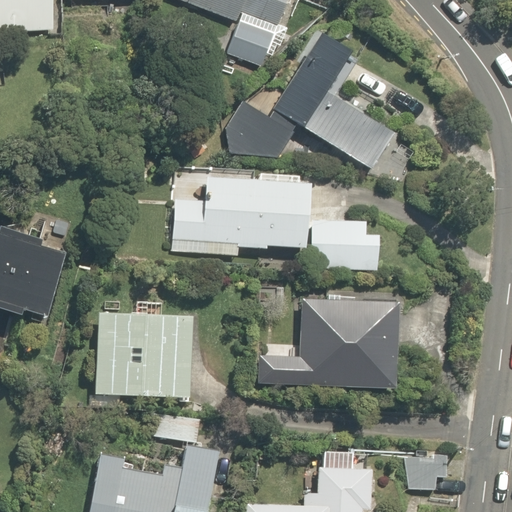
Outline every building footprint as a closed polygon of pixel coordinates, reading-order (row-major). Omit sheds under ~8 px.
[(0,0),(0,32),(52,30),(50,0),(0,0)] [(238,12),(275,26),(285,0),(177,0),(234,22),(238,12)] [(225,53),(260,67),(273,34),(238,21),(225,53)] [(272,111),(370,171),(392,135),(325,93),(334,78),(344,83),(357,61),(317,37),(272,111)] [(171,251),(236,255),(237,247),(264,249),(265,247),(303,249),(307,185),(205,178),(204,201),(174,199),(171,251)] [(308,268),(375,271),(376,236),(364,236),(364,222),(310,220),(308,268)] [(0,309),(19,316),(21,308),(45,315),(63,254),(39,247),(41,240),(0,227),(0,309)] [(260,358),(258,391),(406,397),(410,298),(299,294),(296,360),(260,358)] [(193,407),(199,325),(181,324),(181,316),(100,310),(94,401),(193,407)] [(217,511),(230,459),(188,449),(182,476),(103,458),(90,511),(217,511)] [(376,511),(379,478),(357,476),(358,454),(321,451),(317,496),(307,495),(305,511),(246,506),(245,511),(376,511)] [(438,482),(452,483),(452,461),(405,460),(404,493),(437,494),(438,482)]
